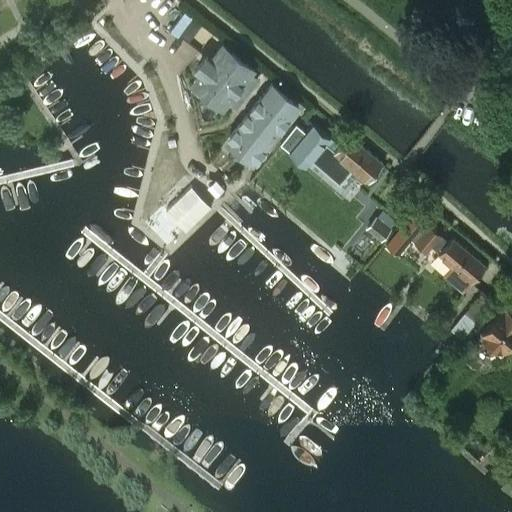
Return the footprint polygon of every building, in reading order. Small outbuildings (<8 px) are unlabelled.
[(223,105),(252,68),(222,44),(210,59),(206,55),(197,67),(201,70),(193,81),(223,105)] [(268,140),(297,104),(271,83),(227,138),(253,159),(256,156),(264,162),(276,146),(268,140)] [(382,162),(347,133),(339,143),(313,121),(288,151),(349,202),(382,162)] [(196,179),(170,203),(189,224),(215,200),(196,179)] [(149,223),(164,236),(176,222),(161,209),(149,223)] [(381,239),(391,227),(376,215),(366,227),(381,239)] [(463,290),(471,280),(485,264),(451,235),(446,241),(438,235),(440,233),(429,224),(415,241),(425,250),(430,244),(438,250),(438,251),(452,263),(443,273),(463,290)] [(482,289),(470,304),(478,311),(490,296),(482,289)] [(511,309),(503,302),(478,332),(501,351),(505,346),(511,351),(511,349),(511,309)] [(450,326),(458,333),(478,311),(470,304),(450,326)] [(456,363),(461,353),(454,350),(449,359),(456,363)]
